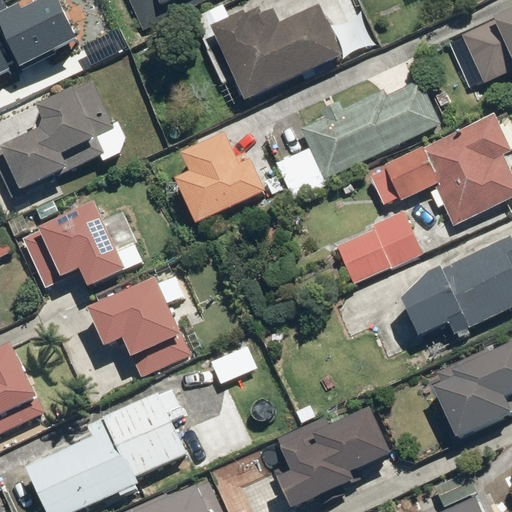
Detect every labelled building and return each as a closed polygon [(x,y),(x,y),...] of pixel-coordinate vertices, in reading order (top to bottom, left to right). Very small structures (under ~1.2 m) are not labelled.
[(157,0),(162,11),(188,0),(230,0),(231,2),(236,0),(157,0)] [(0,97),(81,50),(57,9),(4,40),(6,43),(0,46),(0,97)] [(346,62),(322,11),(282,30),(276,16),(266,20),(262,12),(214,35),(248,108),(346,62)] [(511,16),(464,39),(488,88),(511,76),(511,16)] [(327,122),(304,133),(313,151),(279,168),(297,205),(333,188),(331,183),(443,129),(421,84),(388,100),(385,94),(344,114),(341,106),(324,115),(327,122)] [(44,135),(0,154),(0,171),(14,201),(72,175),(65,161),(100,145),(99,143),(118,134),(95,86),(40,111),(47,126),(44,135)] [(511,154),(497,121),(388,170),(389,174),(374,181),(386,208),(402,201),(404,205),(438,190),(456,228),(511,203),(511,171),(506,159),(511,156),(511,154)] [(193,179),(178,185),(200,230),(268,198),(254,167),(253,167),(247,156),(238,160),(227,139),(184,159),(193,179)] [(97,208),(24,242),(48,292),(83,276),(91,293),(128,276),(127,273),(145,264),(138,248),(140,247),(125,215),(105,224),(97,208)] [(377,234),(339,250),(355,288),(424,258),(406,215),(374,228),(377,234)] [(0,232),(0,262),(15,256),(5,231),(0,232)] [(404,307),(420,342),(451,328),(455,339),(511,313),(511,243),(511,242),(429,280),(404,307)] [(159,285),(91,315),(108,352),(127,344),(135,362),(184,341),(169,307),(186,299),(177,280),(160,287),(159,285)] [(0,422),(40,404),(15,349),(0,355),(0,422)] [(249,349),(213,364),(224,389),(260,373),(249,349)] [(446,390),(436,394),(459,445),(511,422),(511,409),(509,403),(511,402),(511,349),(493,358),(491,352),(439,374),(446,390)] [(96,443),(28,473),(45,511),(88,511),(142,489),(139,483),(190,459),(173,423),(185,418),(174,394),(163,399),(91,431),(96,443)] [(290,468),(276,474),(292,511),(298,511),(358,486),(354,478),(394,460),(373,413),(326,433),(321,424),(279,443),(290,468)] [(222,511),(211,486),(172,503),(169,497),(135,511),(222,511)] [(483,511),(478,500),(450,511),(483,511)]
